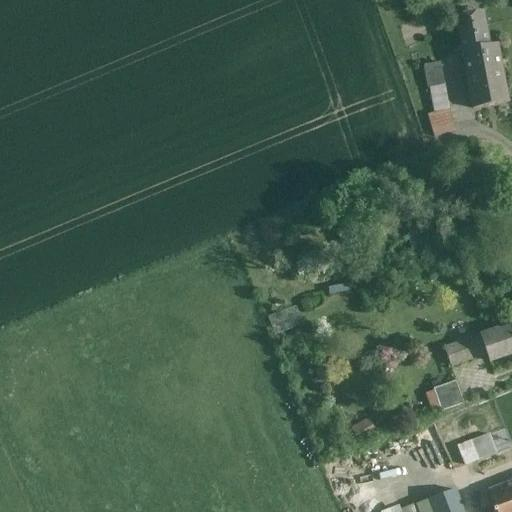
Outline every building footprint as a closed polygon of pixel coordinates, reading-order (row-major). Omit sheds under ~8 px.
[(437,0),(429,3),(432,13),(449,8),(446,0),(437,0)] [(489,46),(482,13),(457,18),(463,50),(489,46)] [(463,50),(461,51),(472,109),(509,103),(498,44),(489,46),(463,50)] [(439,62),(424,65),(428,88),(444,86),(439,62)] [(449,109),(428,115),(434,137),(455,131),(449,109)] [(511,329),(498,334),(497,332),(481,337),(486,351),(490,363),(511,356),(511,329)] [(481,337),(468,342),(472,355),(486,351),(481,337)] [(456,383),(432,392),(440,413),(464,404),(456,383)] [(369,422),(352,432),(358,442),(375,432),(369,422)] [(490,434),(459,446),(466,465),(498,453),(490,434)] [(511,511),(511,482),(488,491),(496,511),(511,511)] [(462,511),(454,491),(429,501),(433,511),(462,511)]
